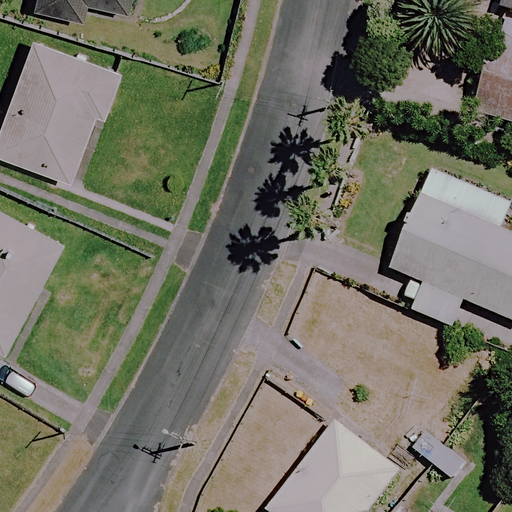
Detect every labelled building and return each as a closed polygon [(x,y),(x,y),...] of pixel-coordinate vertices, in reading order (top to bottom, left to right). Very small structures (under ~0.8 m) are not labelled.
[(132,0),(43,0),(41,17),(83,23),(85,9),(130,16),(132,0)] [(511,36),(504,34),(476,115),(511,127),(511,36)] [(121,77),(34,43),(0,127),(0,155),(69,183),(103,98),(111,101),(121,77)] [(511,205),(511,204),(434,173),(395,271),(425,283),(412,314),(454,330),(465,302),(511,320),(511,237),(501,233),(511,205)] [(62,243),(0,211),(0,353),(6,356),(62,243)] [(430,423),(408,451),(447,482),(469,455),(430,423)] [(369,511),(399,475),(337,427),(271,511),(369,511)]
